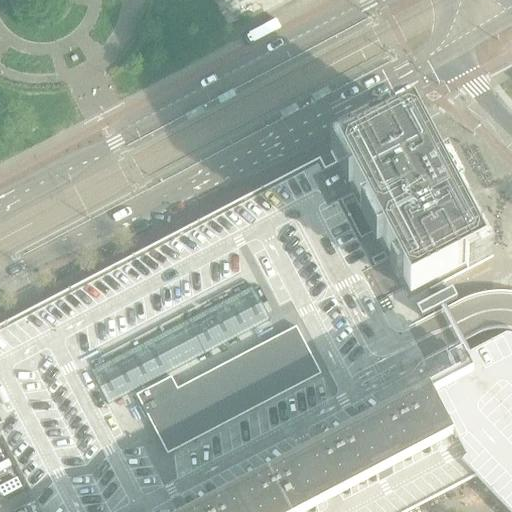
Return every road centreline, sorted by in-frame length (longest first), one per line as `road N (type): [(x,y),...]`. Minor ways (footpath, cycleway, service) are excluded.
road 1 (tertiary): [(0,279),(455,53)]
road 2 (tertiary): [(384,0),(0,204)]
